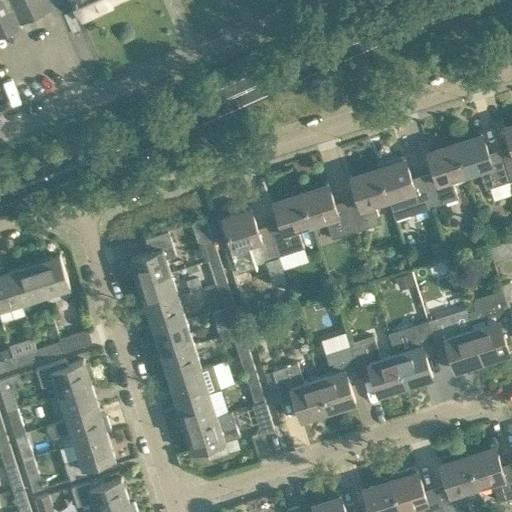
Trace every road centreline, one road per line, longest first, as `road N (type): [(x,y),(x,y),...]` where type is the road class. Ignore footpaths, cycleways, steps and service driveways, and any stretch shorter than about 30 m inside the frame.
road 1 (tertiary): [(0,191),(462,0)]
road 2 (residential): [(81,207),(511,71)]
road 3 (residential): [(175,500),(511,392)]
road 4 (unclassified): [(316,0),(0,131)]
road 5 (residential): [(175,500),(81,207)]
